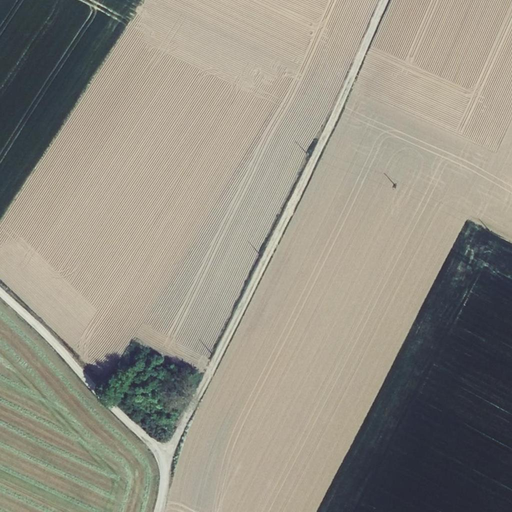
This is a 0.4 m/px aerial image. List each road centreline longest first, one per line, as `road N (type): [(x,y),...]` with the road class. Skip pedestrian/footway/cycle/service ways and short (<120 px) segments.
road 1 (unclassified): [(387,0),(303,191),(160,458)]
road 2 (residential): [(0,292),(160,458)]
